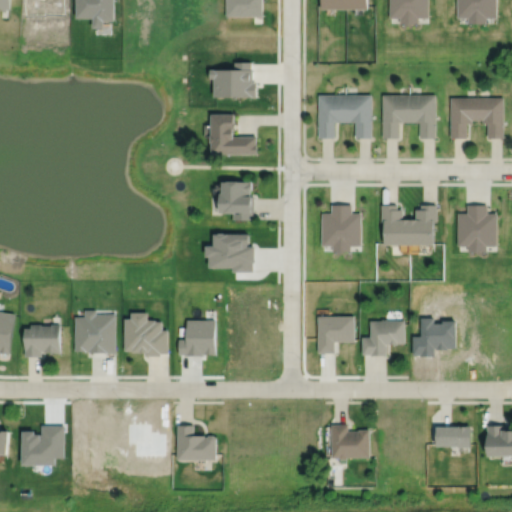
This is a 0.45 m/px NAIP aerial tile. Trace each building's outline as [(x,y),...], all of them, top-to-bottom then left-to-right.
[(0,0),(0,6),(1,7),(1,8),(10,9),(10,0),(0,0)] [(227,0),(227,16),(264,16),(264,0),(227,0)] [(347,0),(324,0),(324,10),(348,10),(347,0)] [(347,0),(348,10),(371,10),(371,0),(347,0)] [(391,0),(391,18),(402,18),(401,23),(420,23),(420,18),(431,18),(431,0),(391,0)] [(457,0),(457,18),(467,18),(467,23),(486,23),(486,18),(496,18),(496,0),(457,0)] [(236,62),(236,71),(212,70),(212,79),(215,79),(215,94),(257,95),(258,83),(254,83),(255,70),(253,70),(253,62),(236,62)] [(346,92),(319,92),(319,136),(335,136),(335,119),(346,119),(346,92)] [(346,119),(356,119),(356,135),(373,135),(373,92),(346,92),(346,119)] [(410,92),(383,92),(383,136),(400,136),(400,119),(410,119),(410,92)] [(410,119),(421,119),(421,135),(437,135),(437,92),(410,92),(410,119)] [(477,95),(451,95),(451,136),(468,136),(468,120),(477,120),(477,95)] [(477,120),(487,120),(487,136),(503,136),(503,95),(477,95),(477,120)] [(212,111),(212,132),(210,133),(210,139),(212,140),(212,151),(258,151),(258,134),(234,134),(234,111),(212,111)] [(171,158),(168,162),(168,166),(171,169),(175,169),(179,166),(179,162),(176,159),(171,158)] [(223,178),(223,190),(220,190),(220,210),(234,210),(234,218),(253,218),(253,209),(255,209),(255,194),(253,194),(253,193),(251,193),(251,188),(252,188),(252,179),(223,178)] [(322,211),(322,244),(333,244),(333,249),(352,249),(352,244),(362,244),(362,211),(352,211),(352,202),(332,202),(332,211),(322,211)] [(410,216),(403,216),(403,207),(398,207),(398,203),(382,203),(382,220),(385,220),(385,242),(410,242),(410,216)] [(410,242),(435,242),(435,220),(438,220),(437,203),(422,203),(422,207),(416,207),(416,216),(410,216),(410,242)] [(458,211),(458,244),(467,244),(467,250),(486,250),(486,244),(496,244),(496,211),(486,211),(486,203),(466,203),(466,211),(458,211)] [(215,231),(214,243),(206,243),(206,254),(210,254),(209,265),(233,265),(233,269),(254,270),(254,260),(255,260),(256,244),(248,244),(248,242),(249,242),(250,231),(215,231)] [(75,315),(75,349),(89,349),(89,351),(115,351),(116,312),(96,312),(96,308),(85,308),(85,315),(75,315)] [(0,309),(0,350),(11,352),(17,312),(0,309)] [(124,317),(125,349),(133,349),(133,350),(140,350),(140,351),(145,351),(145,354),(161,354),(161,352),(168,351),(168,328),(162,328),(162,320),(156,320),(156,318),(148,318),(148,310),(131,310),(131,317),(124,317)] [(319,314),(319,351),(335,351),(335,340),(355,340),(355,314),(319,314)] [(371,319),(371,335),(363,335),(363,353),(371,353),(371,354),(387,353),(387,343),(399,343),(399,341),(406,341),(406,319),(388,319),(388,317),(383,317),(383,319),(371,319)] [(187,318),(187,338),(179,338),(179,353),(187,353),(187,354),(202,354),(202,353),(216,353),(216,318),(187,318)] [(26,326),(26,355),(42,355),(42,350),(43,350),(50,350),(50,351),(61,351),(61,322),(51,322),(51,324),(42,324),(42,322),(33,322),(33,326),(26,326)] [(332,423),(333,457),(340,456),(341,458),(347,458),(348,456),(371,456),(370,428),(359,428),(359,429),(349,430),(349,423),(332,423)] [(178,424),(178,458),(216,458),(216,436),(214,434),(209,434),(207,436),(205,436),(205,434),(194,434),(194,424),(178,424)] [(487,424),(487,455),(511,454),(511,425),(503,425),(503,424),(487,424)] [(439,426),(439,445),(460,445),(460,446),(473,446),(473,425),(457,425),(457,426),(439,426)] [(0,452),(10,453),(12,429),(3,428),(3,427),(0,427),(0,452)]
